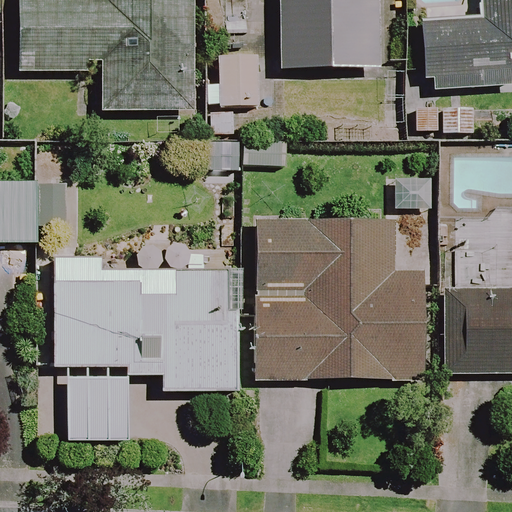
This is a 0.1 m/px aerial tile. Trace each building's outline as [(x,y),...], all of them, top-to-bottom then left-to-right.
[(185,0),(103,0),(65,0),(16,0),(15,79),(99,80),(98,118),(184,119),(185,0)] [(370,75),(369,0),(275,0),(276,76),(370,75)] [(418,29),(417,135),(473,135),(473,97),(511,96),(511,0),(483,0),(484,30),(418,29)] [(387,185),(387,229),(250,227),(249,281),(238,281),(236,386),(417,389),(418,297),(434,298),(435,186),(387,185)] [(0,249),(34,250),(35,188),(0,187),(0,249)] [(236,386),(238,281),(98,279),(98,269),(52,268),(51,372),(65,373),(64,445),(124,446),(125,381),(160,382),(160,397),(236,399),(236,386)] [(511,297),(444,298),(445,382),(511,380),(511,297)]
